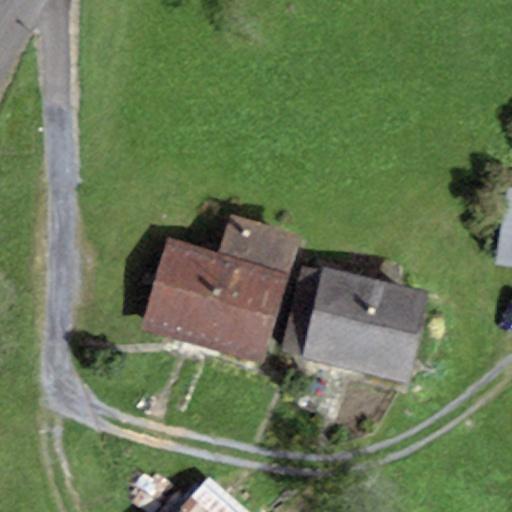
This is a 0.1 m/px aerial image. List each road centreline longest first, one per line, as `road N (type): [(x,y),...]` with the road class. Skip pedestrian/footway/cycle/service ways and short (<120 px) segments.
road 1 (track): [(511,366),(434,431),(364,459),(299,467),(144,432),(94,413),(66,389)]
road 2 (track): [(66,389),(58,352),(68,193),(61,0)]
road 3 (track): [(70,511),(50,432),(66,389)]
